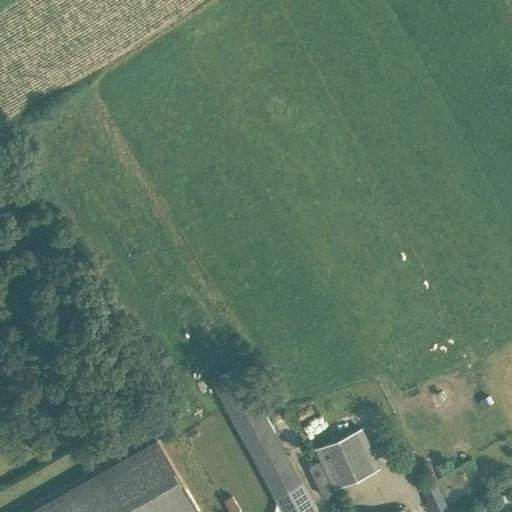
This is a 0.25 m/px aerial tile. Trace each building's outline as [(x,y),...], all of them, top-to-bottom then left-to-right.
[(212,379),(283,511),(311,511),(317,509),(239,364),(212,379)] [(362,424),(316,445),(334,485),(380,464),(362,424)] [(199,511),(157,437),(23,511),(199,511)] [(308,464),(323,495),(334,490),(319,459),(308,464)] [(442,494),(428,500),(433,511),(442,511),(449,509),(442,494)]
